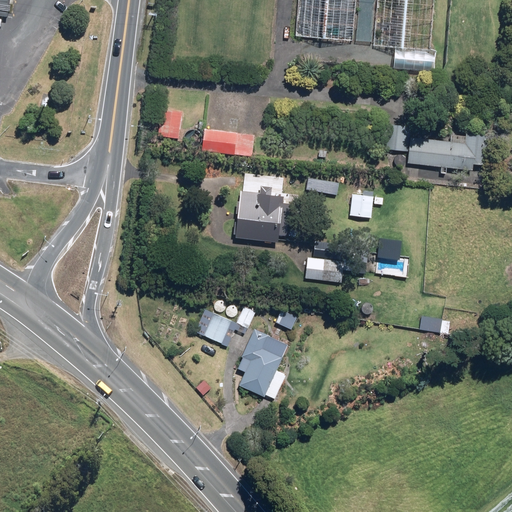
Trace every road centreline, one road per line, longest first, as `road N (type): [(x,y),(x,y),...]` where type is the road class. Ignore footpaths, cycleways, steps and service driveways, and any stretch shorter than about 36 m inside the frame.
road 1 (primary): [(238,511),(85,351)]
road 2 (secondary): [(105,179),(129,0)]
road 3 (secondary): [(105,179),(85,351)]
road 4 (secondary): [(32,307),(44,265),(105,179)]
